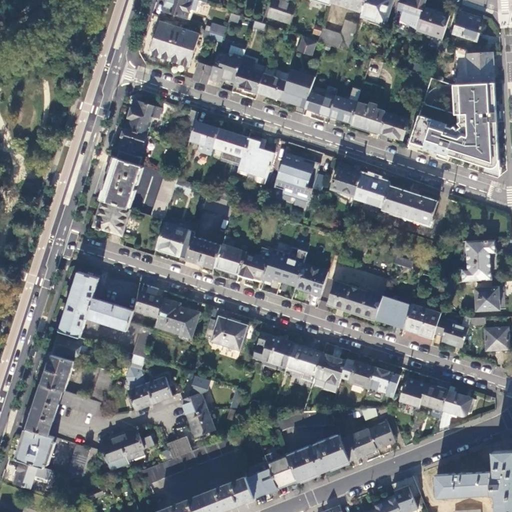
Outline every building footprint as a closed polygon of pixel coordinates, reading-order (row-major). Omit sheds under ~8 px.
[(197,11),(200,0),(167,0),(164,11),(187,18),(191,9),(197,11)] [(273,0),(268,16),(290,23),(296,6),(279,0),(273,0)] [(365,0),(332,0),(332,1),(362,12),(365,0)] [(365,0),(362,12),(361,17),(385,25),(393,0),(365,0)] [(400,0),(397,10),(403,11),(406,0),(400,0)] [(426,0),(406,0),(403,11),(400,20),(417,30),(424,7),(426,0)] [(424,7),(417,30),(443,38),(450,16),(424,7)] [(231,12),(229,22),(239,25),(242,16),(231,12)] [(454,33),(476,40),(483,19),(461,12),(454,33)] [(256,20),(253,27),(263,30),(266,24),(256,20)] [(323,28),(321,35),(319,41),(350,51),(358,24),(345,20),(341,34),(323,28)] [(150,54),(189,66),(199,34),(160,22),(150,54)] [(224,36),(227,28),(212,23),(209,32),(210,32),(224,36)] [(314,32),(321,35),(323,28),(323,27),(316,25),(314,32)] [(285,31),(282,41),(289,44),(292,33),(285,31)] [(224,36),(210,32),(208,36),(222,41),(224,36)] [(296,50),(312,56),(317,41),(301,35),(296,50)] [(444,51),(447,43),(440,41),(437,49),(444,51)] [(459,47),(467,50),(469,44),(461,41),(459,47)] [(244,57),(246,50),(231,45),(229,52),(244,57)] [(458,84),(494,82),(492,52),(468,53),(468,50),(467,50),(459,47),(455,46),(458,84)] [(241,66),(244,57),(229,52),(224,55),(219,53),(214,68),(211,76),(220,79),(221,76),(236,81),(241,66)] [(199,63),(194,79),(201,82),(208,84),(211,76),(214,68),(199,63)] [(258,92),(264,73),(241,66),(236,81),(235,85),(258,92)] [(292,69),(288,81),(282,100),(306,108),(311,92),(316,77),(292,69)] [(288,81),(264,73),(258,92),(282,100),(288,81)] [(498,162),(494,82),(458,84),(453,85),(455,114),(423,104),(411,142),(489,169),(491,169),(493,169),(495,168),(497,166),(497,165),(498,162)] [(335,99),(311,92),(306,108),(330,116),(335,99)] [(358,103),(336,96),(335,99),(330,116),(351,123),(358,103)] [(126,128),(147,134),(153,116),(159,118),(162,108),(135,100),(126,128)] [(369,106),(358,103),(351,123),(381,132),(387,112),(376,109),(377,105),(370,103),(369,106)] [(199,112),(191,110),(187,122),(195,124),(196,120),(199,112)] [(410,120),(387,112),(381,132),(403,139),(410,120)] [(196,120),(195,124),(190,141),(199,144),(200,142),(214,147),(220,128),(196,120)] [(143,157),(138,155),(142,146),(143,147),(147,134),(126,128),(119,149),(121,150),(119,158),(141,165),(143,157)] [(220,128),(214,147),(242,156),(248,138),(220,128)] [(248,138),(242,156),(238,168),(267,178),(275,153),(259,147),(261,142),(248,138)] [(198,148),(201,151),(211,155),(214,147),(200,142),(199,144),(200,144),(198,148)] [(304,160),(286,154),(275,186),(285,189),(283,194),(309,202),(322,163),(305,157),(304,160)] [(119,158),(117,157),(103,200),(129,208),(143,166),(141,165),(119,158)] [(355,196),(363,175),(338,167),(332,189),(355,196)] [(176,184),(178,177),(165,173),(151,215),(164,220),(176,184)] [(391,184),(363,175),(355,196),(355,198),(383,207),(390,185),(391,184)] [(390,185),(383,207),(383,209),(431,224),(438,201),(417,194),(418,192),(411,190),(410,192),(390,185)] [(236,204),(208,194),(203,208),(232,218),(236,204)] [(129,208),(103,200),(97,217),(95,225),(96,227),(98,229),(102,230),(102,229),(123,235),(131,209),(129,208)] [(189,229),(165,222),(156,248),(180,256),(189,229)] [(189,229),(180,256),(187,258),(194,235),(196,232),(189,229)] [(194,235),(187,258),(216,267),(223,245),(194,235)] [(496,252),(496,239),(467,241),(469,270),(463,270),(464,282),(492,280),(490,252),(496,252)] [(277,240),(273,252),(264,279),(272,282),(273,278),(296,286),(304,263),(308,252),(292,247),(293,245),(277,240)] [(246,254),(247,252),(223,244),(223,245),(216,267),(239,275),(246,254)] [(246,254),(239,275),(250,279),(251,275),(264,279),(273,252),(262,248),(260,254),(258,253),(258,255),(257,255),(256,257),(246,254)] [(414,261),(397,256),(394,264),(411,269),(414,261)] [(321,295),(329,271),(304,263),(296,286),(296,287),(321,295)] [(80,271),(61,331),(81,337),(87,318),(128,331),(128,330),(139,334),(133,354),(134,354),(146,358),(155,330),(131,322),(135,310),(94,297),(100,278),(80,271)] [(363,315),(376,319),(384,296),(336,281),(329,304),(335,306),(363,315)] [(454,282),(435,284),(437,292),(454,291),(454,282)] [(476,289),(477,310),(499,309),(498,288),(476,289)] [(165,299),(142,291),(135,310),(159,317),(165,299)] [(384,296),(376,319),(405,329),(412,305),(384,296)] [(181,304),(165,299),(159,317),(156,326),(192,337),(200,312),(180,306),(181,304)] [(441,313),(413,304),(412,305),(405,329),(433,338),(435,333),(440,316),(441,313)] [(212,341),(241,350),(248,325),(220,316),(219,321),(211,319),(205,338),(212,340),(212,341)] [(440,316),(435,333),(443,335),(442,340),(462,347),(469,328),(468,328),(470,322),(464,320),(462,326),(448,322),(448,319),(440,316)] [(485,329),(486,350),(510,349),(509,327),(485,329)] [(81,337),(61,331),(53,354),(75,361),(77,362),(79,354),(85,356),(88,346),(83,344),(85,338),(81,337)] [(295,343),(262,332),(254,356),(264,359),(262,364),(286,372),(295,343)] [(324,352),(295,343),(286,372),(286,373),(302,378),(300,382),(313,386),(315,380),(324,352)] [(348,360),(324,352),(315,380),(339,387),(348,360)] [(75,361),(53,354),(44,383),(64,390),(66,390),(75,361)] [(143,365),(146,358),(134,354),(131,362),(143,365)] [(376,366),(356,360),(350,382),(368,388),(369,386),(376,366)] [(394,372),(376,366),(369,386),(387,392),(386,394),(387,394),(388,392),(394,394),(393,396),(394,397),(401,375),(400,374),(400,376),(394,374),(394,372)] [(105,404),(115,373),(108,371),(101,369),(92,399),(105,404)] [(191,389),(207,393),(210,380),(194,376),(191,389)] [(166,377),(148,384),(155,403),(164,400),(174,396),(166,377)] [(428,383),(409,377),(401,400),(421,406),(421,403),(428,383)] [(64,390),(44,383),(29,428),(49,435),(64,390)] [(450,390),(428,383),(421,403),(434,407),(431,415),(440,418),(443,409),(443,410),(450,390)] [(155,403),(148,384),(129,391),(136,410),(155,403)] [(101,416),(105,404),(92,399),(66,390),(61,403),(101,416)] [(473,398),(450,390),(443,410),(463,416),(464,416),(465,416),(465,415),(466,415),(467,414),(468,413),(473,398)] [(189,419),(209,412),(201,393),(182,400),(185,408),(189,419)] [(356,401),(344,398),(342,406),(353,409),(356,401)] [(375,409),(361,409),(365,420),(378,415),(375,409)] [(292,412),(275,418),(280,431),(293,427),(336,425),(331,411),(292,412)] [(216,430),(209,412),(189,419),(192,425),(197,437),(216,430)] [(417,433),(424,415),(417,412),(410,431),(417,433)] [(233,419),(231,428),(237,430),(240,422),(233,419)] [(369,428),(377,449),(396,442),(387,421),(369,428)] [(142,440),(137,427),(118,434),(126,455),(142,449),(155,445),(151,436),(142,440)] [(55,437),(49,435),(29,428),(28,428),(19,459),(45,468),(46,463),(49,464),(51,459),(48,458),(55,437)] [(350,460),(377,449),(369,428),(342,439),(350,460)] [(126,455),(118,434),(108,439),(100,441),(111,470),(129,463),(129,462),(126,455)] [(350,460),(342,439),(340,434),(289,455),(299,479),(299,480),(350,460)] [(236,449),(230,436),(228,437),(193,450),(183,454),(173,459),(142,471),(148,484),(236,449)] [(183,454),(193,450),(187,436),(177,439),(183,454)] [(183,454),(177,439),(167,443),(173,459),(183,454)] [(91,449),(85,447),(77,444),(67,475),(81,480),(91,449)] [(145,456),(142,449),(126,455),(129,462),(145,456)] [(498,511),(511,511),(511,450),(495,451),(496,475),(493,475),(492,471),(438,474),(439,497),(498,494),(498,511)] [(283,459),(269,464),(271,469),(278,487),(299,479),(289,455),(289,454),(282,457),(283,459)] [(14,483),(32,488),(39,467),(21,461),(14,483)] [(278,488),(278,487),(271,469),(247,478),(254,495),(266,490),(268,493),(278,488)] [(254,495),(247,478),(247,477),(159,511),(220,511),(255,498),(254,495)] [(421,494),(417,482),(410,485),(414,497),(421,494)] [(410,485),(396,491),(397,495),(403,511),(410,511),(419,509),(414,497),(410,485)] [(104,494),(101,487),(88,493),(91,500),(104,494)] [(377,511),(403,511),(397,495),(374,504),(377,511)]
